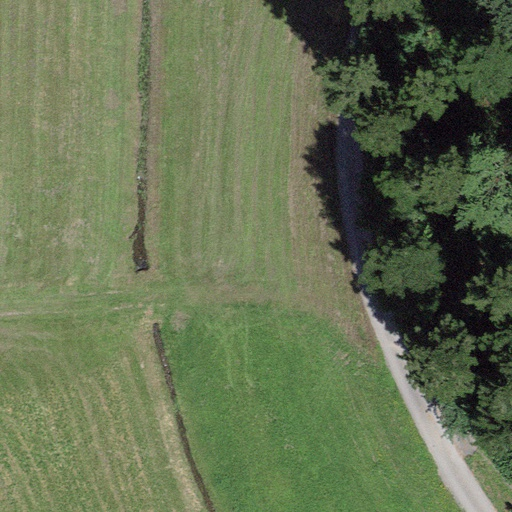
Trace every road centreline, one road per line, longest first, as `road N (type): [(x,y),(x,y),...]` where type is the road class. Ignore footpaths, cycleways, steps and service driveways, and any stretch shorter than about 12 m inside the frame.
road 1 (unclassified): [(492,511),(371,274),(331,141),(358,0)]
road 2 (track): [(0,299),(191,298),(306,333),(465,409),(511,445)]
